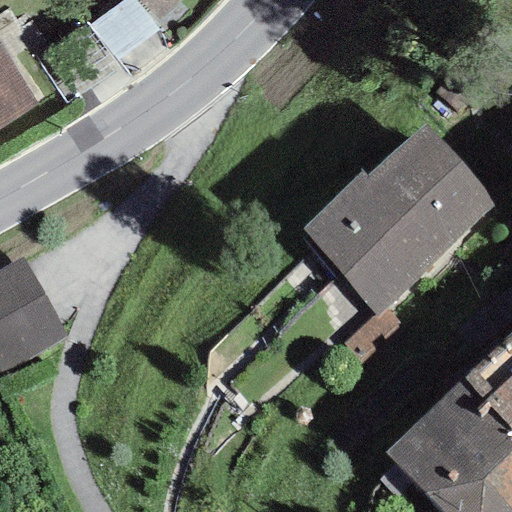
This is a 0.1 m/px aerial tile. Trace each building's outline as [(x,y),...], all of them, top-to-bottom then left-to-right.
[(138,0),(159,20),(178,0),(138,0)] [(0,129),(38,105),(0,46),(0,129)] [(300,231),(376,317),(491,206),(425,125),(366,177),(361,171),(300,231)] [(0,274),(0,367),(67,335),(29,260),(0,274)] [(511,333),(462,380),(511,434),(511,333)] [(442,511),(511,511),(511,434),(462,380),(384,454),(442,511)]
